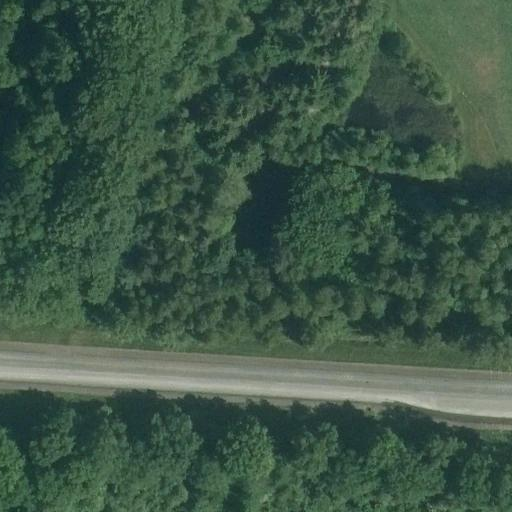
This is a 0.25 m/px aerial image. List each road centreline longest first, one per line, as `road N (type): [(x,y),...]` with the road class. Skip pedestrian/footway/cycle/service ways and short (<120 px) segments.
road 1 (trunk): [(511,397),(0,367)]
road 2 (track): [(157,0),(95,268)]
